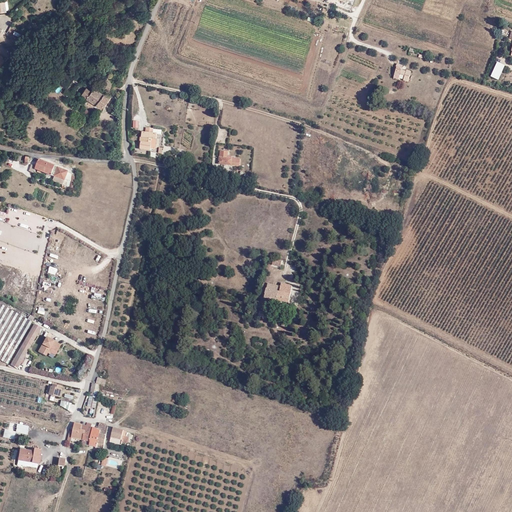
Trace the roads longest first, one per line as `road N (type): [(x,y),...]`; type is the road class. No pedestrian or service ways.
road 1 (unclassified): [(62,444),(101,343),(135,191),(124,129),(128,84),(158,0)]
road 2 (track): [(511,376),(370,306),(326,482),(308,487),(291,511)]
road 3 (track): [(351,35),(317,129),(393,170),(380,203),(346,193),(337,178),(342,143)]
road 4 (track): [(321,117),(162,67),(158,56),(180,0)]
road 5 (track): [(176,58),(302,100),(314,96),(317,83)]
road 6 (track): [(196,0),(176,58),(170,44),(189,0)]
